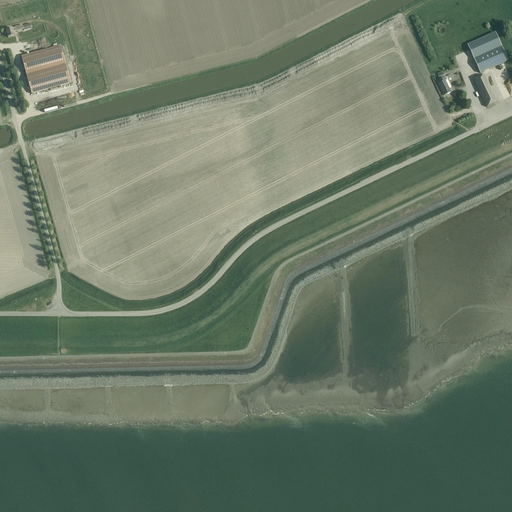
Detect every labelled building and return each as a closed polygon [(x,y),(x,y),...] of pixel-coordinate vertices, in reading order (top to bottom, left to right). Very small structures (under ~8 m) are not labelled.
[(61,16),(66,37),(76,35),(69,7),(59,10),(60,16),(61,16)] [(6,30),(8,37),(15,36),(14,32),(23,30),(24,31),(31,29),(30,24),(22,26),(22,25),(15,27),(16,28),(6,30)] [(51,32),(53,41),(65,37),(63,29),(51,32)] [(467,45),(469,50),(480,74),(497,66),(499,70),(505,67),(503,63),(508,61),(495,33),(467,45)] [(70,82),(60,46),(22,57),(31,93),(70,82)] [(487,108),(498,102),(485,75),(474,80),(487,108)] [(445,78),(440,80),(439,80),(441,83),(438,84),(444,96),(451,93),(449,88),(451,88),(447,80),(447,81),(445,78)]
